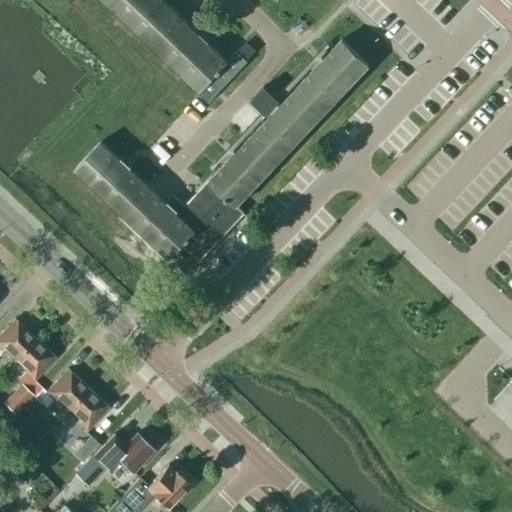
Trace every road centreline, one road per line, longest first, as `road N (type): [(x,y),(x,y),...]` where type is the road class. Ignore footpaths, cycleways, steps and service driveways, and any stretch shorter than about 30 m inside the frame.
road 1 (residential): [(157,361),(494,7),(486,0)]
road 2 (tertiary): [(157,361),(0,213)]
road 3 (tertiary): [(265,460),(157,361)]
